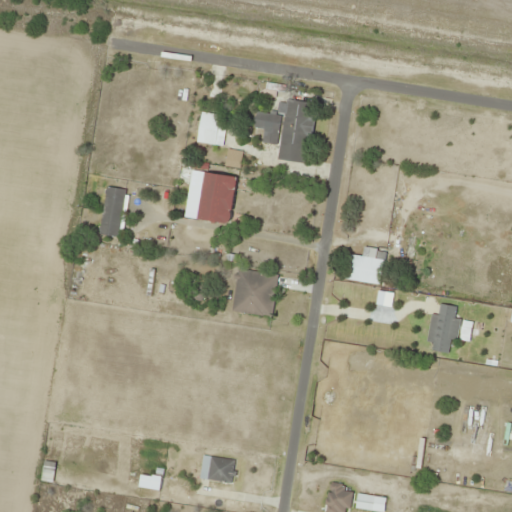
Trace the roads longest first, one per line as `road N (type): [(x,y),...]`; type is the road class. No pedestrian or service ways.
road 1 (residential): [(281,511),(350,77)]
road 2 (residential): [(511,103),(104,35)]
